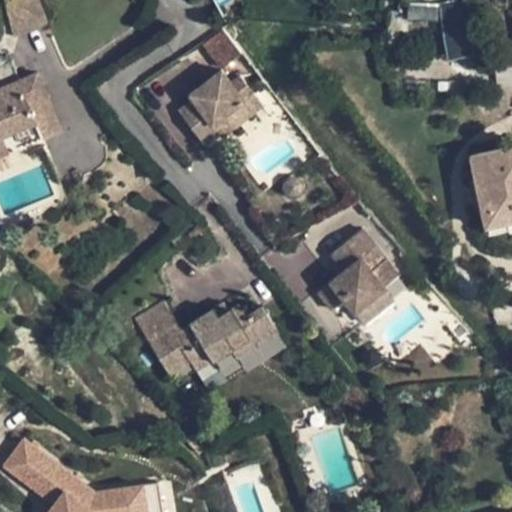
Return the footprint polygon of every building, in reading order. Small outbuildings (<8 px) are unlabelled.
[(48,24),(38,0),(6,0),(14,35),(48,24)] [(473,19),(452,21),(454,51),(476,49),(473,19)] [(194,99),(179,111),(204,142),(219,130),(214,123),(253,92),(241,76),(231,84),(221,71),(191,95),(194,99)] [(61,129),(37,72),(0,88),(0,137),(2,137),(9,152),(61,129)] [(253,92),(214,123),(219,130),(223,136),(263,105),(253,92)] [(0,155),(9,152),(2,137),(0,137),(0,155)] [(511,150),(473,159),(490,231),(511,225),(511,150)] [(362,229),(332,252),(345,269),(331,280),(331,281),(345,299),(354,310),(398,275),(385,258),(371,269),(362,258),(376,247),(362,229)] [(385,258),(376,247),(362,258),(371,269),(385,258)] [(331,281),(318,292),(332,309),(345,299),(331,281)] [(164,301),(136,319),(170,372),(188,361),(193,369),(196,368),(196,369),(214,360),(232,349),(237,356),(278,330),(263,306),(247,315),(239,304),(220,316),(207,324),(202,316),(181,329),(164,301)] [(214,308),(202,316),(207,324),(220,316),(214,308)] [(232,349),(214,360),(219,367),(237,356),(232,349)] [(93,487),(23,434),(3,461),(53,499),(44,511),(162,511),(158,478),(93,487)]
